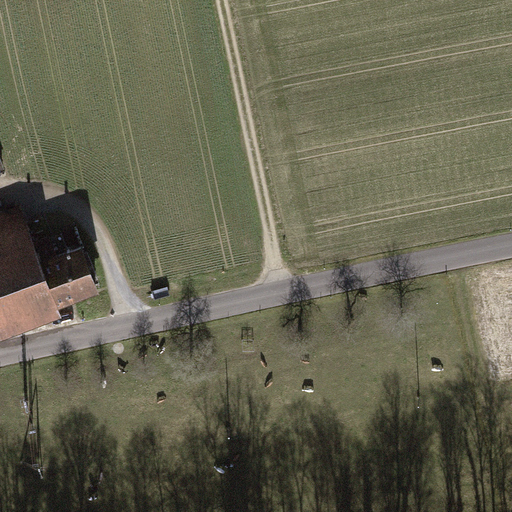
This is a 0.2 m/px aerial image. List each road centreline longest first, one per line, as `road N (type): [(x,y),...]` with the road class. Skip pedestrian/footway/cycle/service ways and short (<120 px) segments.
road 1 (tertiary): [(511,245),(0,352)]
road 2 (track): [(282,289),(222,0)]
